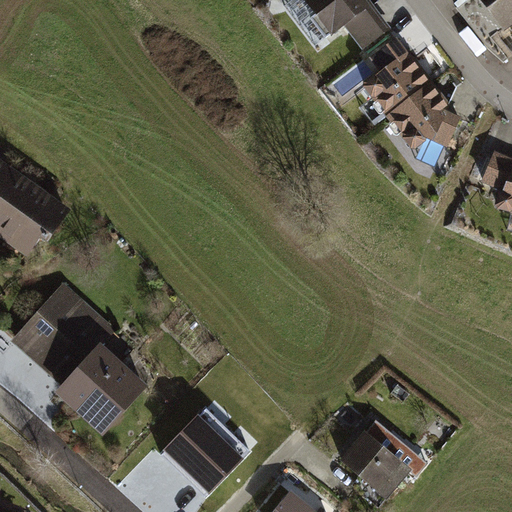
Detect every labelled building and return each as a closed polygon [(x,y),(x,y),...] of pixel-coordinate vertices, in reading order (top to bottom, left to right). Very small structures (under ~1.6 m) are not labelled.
[(390,29),(369,0),(304,0),(331,37),(344,27),(361,50),(390,29)] [(511,0),(473,0),(503,38),(511,31),(511,0)] [(358,86),(381,117),(430,82),(394,39),(367,58),(376,71),(358,86)] [(445,103),(430,82),(381,117),(411,151),(427,143),(445,149),(459,117),(445,112),(445,103)] [(511,161),(491,151),(477,184),(499,193),(490,211),(510,216),(509,221),(511,221),(511,161)] [(72,212),(0,159),(0,243),(23,260),(38,239),(47,246),(72,212)] [(113,328),(60,283),(8,343),(60,388),(99,345),(113,328)] [(146,387),(99,345),(60,388),(54,396),(101,437),(146,387)] [(246,457),(200,414),(167,449),(212,492),(246,457)] [(407,470),(360,433),(334,465),(381,503),(407,470)] [(316,511),(290,491),(272,511),(316,511)]
